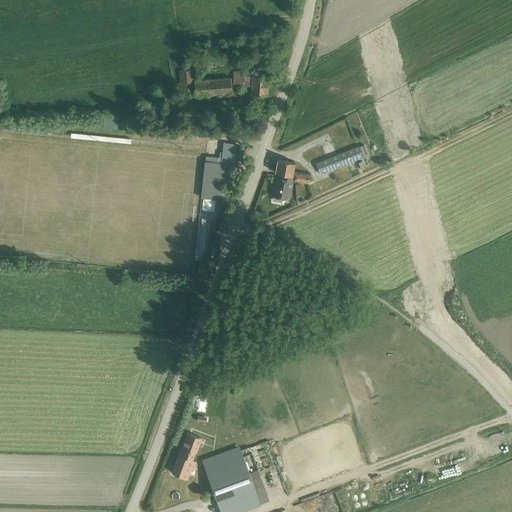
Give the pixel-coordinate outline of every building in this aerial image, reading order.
[(194,69),(179,70),(181,95),(195,93),(196,95),(232,92),(231,76),(195,80),(194,69)] [(244,70),(233,70),(234,84),(244,83),(243,84),(251,85),(250,93),(267,94),(268,76),(244,74),(244,70)] [(227,104),(211,105),(211,118),(218,118),(218,122),(225,122),(225,118),(227,117),(227,104)] [(105,114),(103,127),(117,128),(118,116),(105,114)] [(71,132),(70,137),(130,142),(131,138),(71,132)] [(221,162),(205,160),(201,197),(224,199),(227,174),(231,175),(232,171),(227,170),(228,166),(235,166),(237,143),(230,142),(223,141),(222,157),(221,162)] [(359,146),(363,155),(368,153),(364,144),(359,146)] [(363,155),(359,146),(359,145),(316,162),(320,173),(363,156),(363,155)] [(282,177),(292,179),(309,182),(310,174),(294,170),(295,162),(278,158),(275,171),(283,173),(282,177)] [(292,179),(282,177),(278,177),(277,178),(273,195),(288,198),(292,179)] [(206,225),(200,241),(206,243),(211,228),(206,225)] [(199,394),(196,411),(206,412),(209,396),(199,394)] [(282,455),(292,451),(299,472),(303,471),(294,444),(306,440),(302,428),(295,430),(295,431),(276,437),(282,455)] [(187,431),(171,472),(188,478),(191,470),(193,470),(197,461),(193,459),(203,437),(187,431)] [(220,452),(202,458),(221,511),(239,511),(261,504),(261,502),(269,499),(250,446),(232,452),(230,447),(220,451),(220,452)] [(344,510),(382,498),(378,485),(387,483),(385,476),(341,490),(344,498),(341,499),(344,510)] [(413,479),(390,487),(393,494),(416,486),(413,479)] [(297,498),(285,501),(288,511),(300,508),(297,498)]
